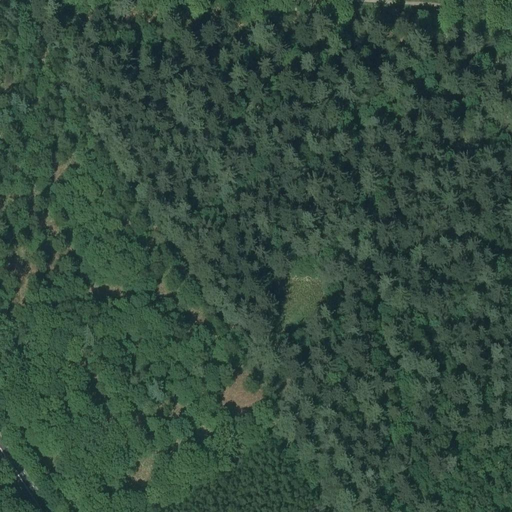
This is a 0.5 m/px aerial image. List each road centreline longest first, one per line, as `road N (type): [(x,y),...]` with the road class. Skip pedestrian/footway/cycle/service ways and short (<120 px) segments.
road 1 (track): [(355,511),(103,170),(56,85),(28,0)]
road 2 (track): [(511,20),(182,0)]
